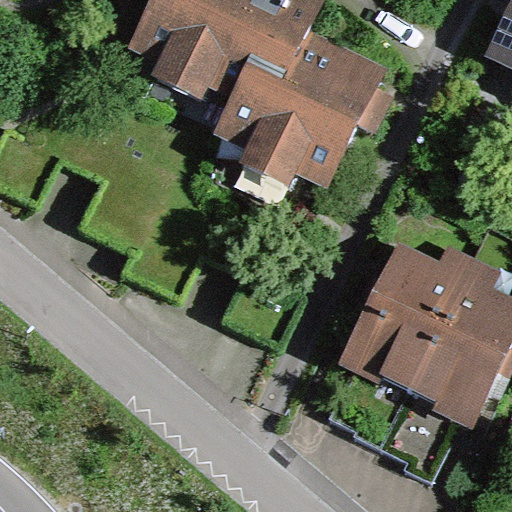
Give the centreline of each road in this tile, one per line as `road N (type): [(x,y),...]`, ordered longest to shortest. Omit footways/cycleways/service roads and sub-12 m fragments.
road 1 (residential): [(239,453),(465,0)]
road 2 (residential): [(0,256),(239,453)]
